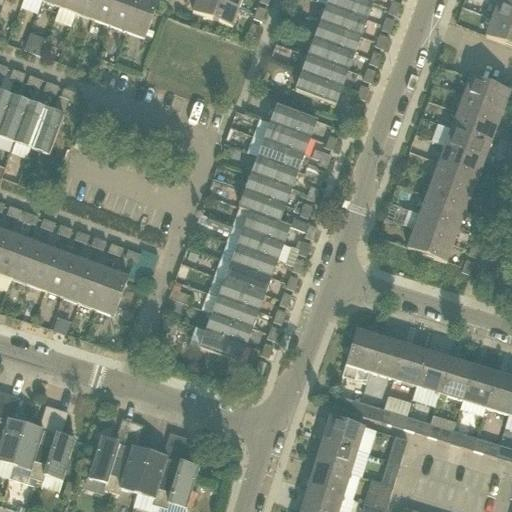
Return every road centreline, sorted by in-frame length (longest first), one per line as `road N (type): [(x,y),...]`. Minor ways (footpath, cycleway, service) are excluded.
road 1 (residential): [(134,397),(225,142)]
road 2 (residential): [(342,270),(421,39)]
road 3 (residential): [(279,440),(342,270)]
road 4 (residential): [(342,270),(511,333)]
road 5 (residential): [(279,440),(134,397)]
road 6 (residential): [(134,397),(0,352)]
road 7 (unknown): [(75,172),(195,220)]
